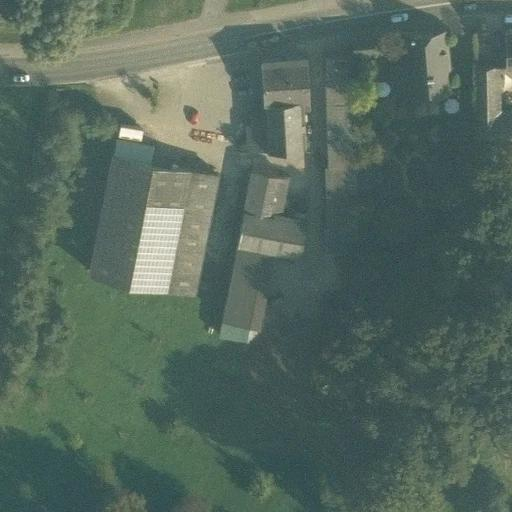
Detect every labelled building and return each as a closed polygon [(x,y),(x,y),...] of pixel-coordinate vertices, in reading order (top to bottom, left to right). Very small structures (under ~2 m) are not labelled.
[(399,28),(402,63),(405,94),(412,94),(437,91),(452,89),(446,27),(399,28)] [(353,34),(355,49),(373,47),(372,32),(353,34)] [(323,53),(326,164),(355,163),(352,52),(323,53)] [(302,96),(303,107),(309,107),(308,96),(306,53),(261,56),(263,98),(302,96)] [(477,60),(478,107),(495,107),(494,71),(489,72),(489,60),(477,60)] [(393,96),(405,94),(402,63),(391,63),(393,96)] [(437,91),(412,94),(414,109),(438,107),(437,91)] [(263,98),(265,147),(305,145),(303,107),(302,96),(263,98)] [(247,148),(265,147),(263,98),(260,98),(260,107),(250,108),(251,120),(246,120),(247,148)] [(511,106),(495,107),(478,107),(478,118),(479,147),(511,146),(511,106)] [(438,144),(438,160),(465,160),(465,155),(479,154),(479,147),(478,118),(448,119),(448,144),(438,144)] [(115,136),(112,151),(149,159),(152,143),(115,136)] [(115,276),(167,286),(190,167),(149,159),(112,151),(89,271),(115,276)] [(372,159),(356,159),(357,188),(373,187),(372,159)] [(324,228),(324,253),(357,252),(355,163),(326,164),(325,164),(327,228),(324,228)] [(273,249),(299,254),(306,220),(276,214),(283,173),(251,166),(237,241),(273,249)] [(190,167),(167,286),(195,291),(218,172),(190,167)] [(237,241),(218,336),(245,342),(249,323),(258,325),(273,249),(237,241)] [(420,248),(416,256),(422,263),(430,262),(434,254),(428,247),(420,248)]
